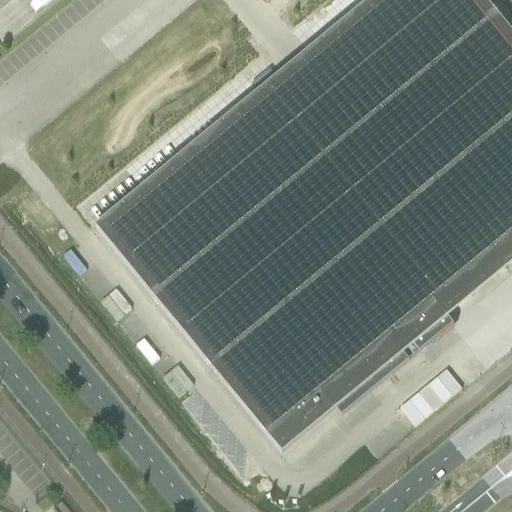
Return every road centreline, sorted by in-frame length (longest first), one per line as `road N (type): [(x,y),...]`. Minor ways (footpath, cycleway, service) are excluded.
road 1 (tertiary): [(186,511),(0,284)]
road 2 (tertiary): [(0,360),(123,511)]
road 3 (tertiary): [(511,405),(383,511)]
